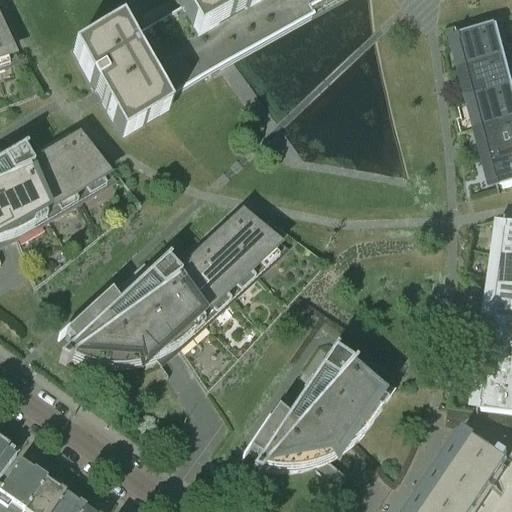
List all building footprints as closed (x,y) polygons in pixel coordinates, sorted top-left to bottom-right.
[(162,105),(210,78),(350,0),(172,0),(180,13),(128,42),(120,27),(72,54),(95,95),(122,142),(169,116),(162,105)] [(465,70),(504,60),(495,25),(494,25),(495,29),(458,38),(457,34),(456,35),(465,70)] [(0,71),(10,68),(0,37),(0,71)] [(504,60),(465,70),(473,100),(511,90),(504,60)] [(511,90),(473,100),(481,130),(511,121),(511,90)] [(511,121),(481,130),(489,160),(511,154),(511,121)] [(0,247),(2,247),(7,245),(20,240),(106,189),(81,145),(80,145),(31,174),(21,157),(26,154),(25,152),(0,166),(0,247)] [(511,154),(489,160),(498,196),(499,195),(498,191),(511,187),(511,154)] [(155,366),(157,365),(167,359),(177,353),(188,343),(279,259),(245,222),(246,222),(245,221),(178,283),(165,269),(169,265),(167,263),(118,308),(109,298),(98,308),(97,307),(56,345),(57,346),(64,341),(73,350),(58,364),(65,368),(83,355),(93,367),(108,363),(113,370),(150,358),(155,366)] [(506,222),(505,222),(500,258),(511,259),(511,227),(506,226),(506,222)] [(511,259),(500,258),(496,289),(511,291),(511,259)] [(511,291),(496,289),(491,320),(511,322),(511,291)] [(511,322),(491,320),(487,351),(511,354),(511,322)] [(511,354),(487,351),(482,382),(511,385),(511,354)] [(355,368),(353,366),(349,370),(333,359),(336,355),(334,353),(286,424),(276,415),(268,427),(266,426),(240,464),(242,465),(247,457),(258,465),(250,476),(258,479),(272,462),(284,471),(306,462),(311,466),(321,460),(328,466),(336,462),(339,460),(344,457),(352,451),(352,450),(357,446),(362,440),(367,434),(394,394),(359,382),(359,383),(360,384),(358,386),(347,376),(355,368)] [(511,385),(482,382),(477,418),(478,418),(479,414),(511,418),(511,385)] [(413,511),(511,511),(511,442),(467,433),(413,511)] [(0,480),(16,459),(6,451),(9,448),(0,441),(0,480)] [(25,511),(44,485),(47,481),(22,464),(0,493),(0,508),(5,511),(25,511)] [(346,482),(328,466),(321,469),(313,471),(338,492),(346,482)] [(45,486),(44,485),(25,511),(54,511),(64,500),(56,494),(56,489),(50,484),(45,486)] [(81,511),(75,508),(76,502),(69,498),(64,500),(54,511),(81,511)]
